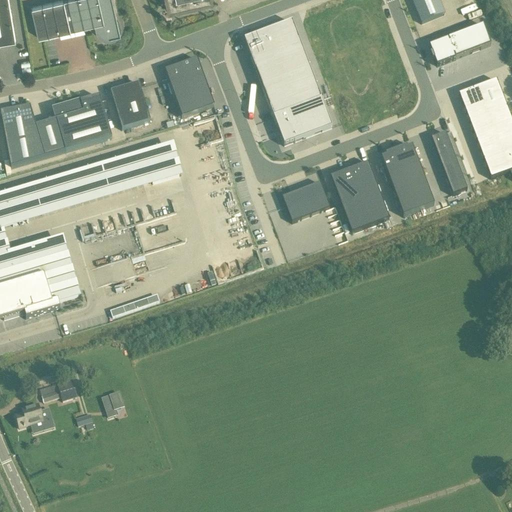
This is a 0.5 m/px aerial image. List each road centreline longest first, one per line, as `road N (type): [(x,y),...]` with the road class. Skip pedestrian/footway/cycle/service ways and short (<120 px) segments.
road 1 (unclassified): [(207,34),(255,163),(277,172),(426,114),(428,97),(391,0)]
road 2 (unclassified): [(157,53),(0,92)]
